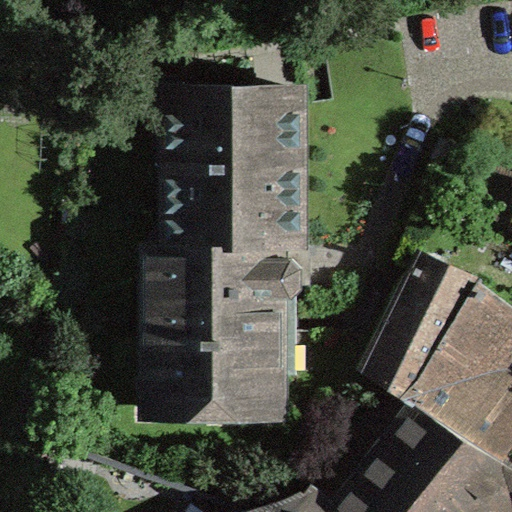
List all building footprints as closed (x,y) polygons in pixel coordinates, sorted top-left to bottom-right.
[(295,290),(300,285),(300,266),(296,261),(296,254),(296,246),(300,246),(300,244),(300,89),(233,89),(233,84),(180,84),(180,159),(165,159),(165,243),(160,243),(160,342),(145,342),(145,405),(212,405),(212,415),(280,415),(280,372),(280,294),(291,294),(295,290)] [(511,170),(499,163),(478,206),(511,225),(511,170)] [(415,254),(360,366),(388,384),(402,394),(420,376),(475,284),(436,264),(415,254)] [(402,394),(511,465),(511,384),(492,369),(511,342),(511,278),(489,261),(475,284),(420,376),(402,394)] [(304,492),(299,487),(245,503),(240,511),(241,511),(480,511),(499,488),(511,470),(511,465),(402,394),(388,384),(304,492)] [(511,470),(499,488),(511,495),(511,470)] [(241,511),(240,511),(245,503),(240,503),(233,511),(241,511)]
